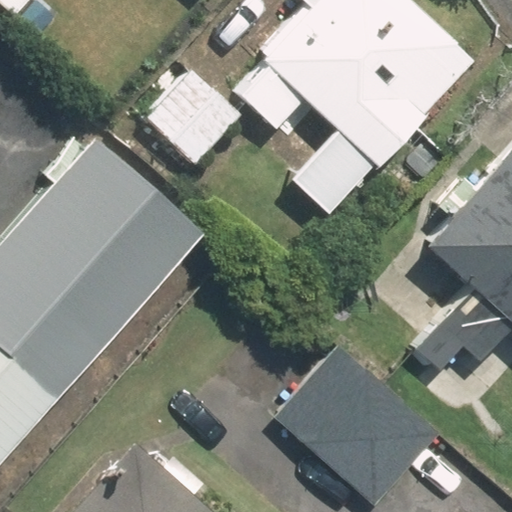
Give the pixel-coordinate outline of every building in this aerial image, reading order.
[(18,0),(0,0),(0,8),(6,14),(18,0)] [(465,63),(400,0),(305,0),(253,54),(263,63),(232,93),(267,127),(297,96),(366,164),(465,63)] [(236,112),(185,66),(138,117),(189,163),(236,112)] [(511,323),(511,135),(418,241),(511,323)] [(0,448),(192,230),(85,137),(0,233),(0,448)] [(434,431),(333,343),(270,414),(372,503),(434,431)] [(195,511),(125,451),(72,511),(195,511)]
